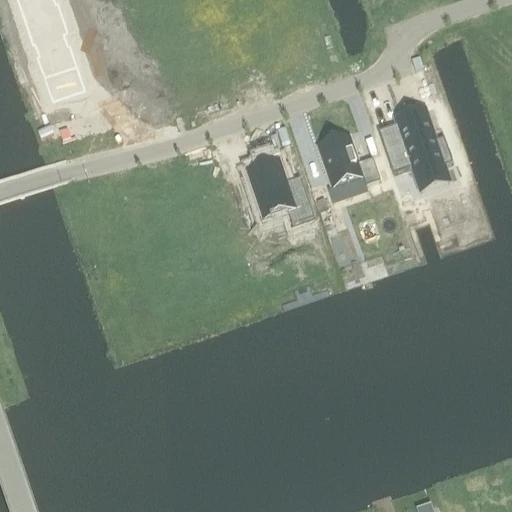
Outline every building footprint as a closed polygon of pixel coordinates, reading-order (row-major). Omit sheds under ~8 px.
[(52,0),(14,0),(31,47),(33,46),(37,57),(35,57),(51,104),(85,92),(65,35),(67,34),(57,4),(54,5),(52,0)] [(511,48),(493,55),(510,106),(511,104),(511,48)] [(436,143),(425,113),(405,120),(407,124),(378,134),(393,177),(413,171),(415,179),(455,167),(446,140),(436,143)] [(349,140),(319,151),(333,192),(363,182),(359,169),(349,140)] [(373,164),(359,169),(363,182),(363,183),(366,190),(381,185),(373,164)] [(280,165),(247,176),(264,225),(288,217),(292,229),(315,222),(301,182),(288,187),(280,165)] [(333,209),(328,195),(324,183),(310,187),(324,228),(338,223),(333,209)] [(368,197),(363,183),(328,195),(333,209),(368,197)] [(201,203),(197,192),(171,202),(185,244),(212,234),(207,218),(210,217),(204,202),(201,203)] [(135,246),(132,238),(116,243),(114,239),(94,246),(95,251),(88,253),(107,305),(150,290),(146,276),(161,270),(151,241),(135,246)]
